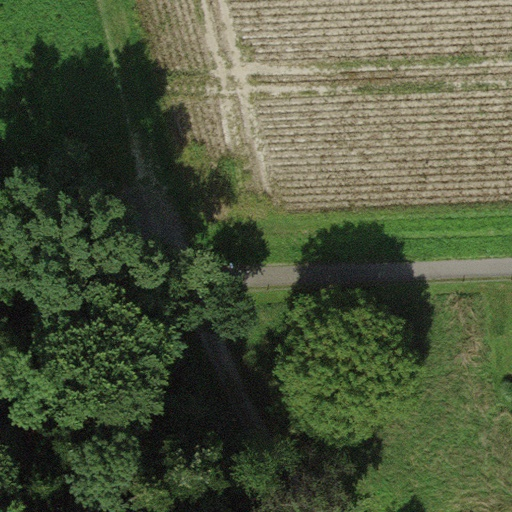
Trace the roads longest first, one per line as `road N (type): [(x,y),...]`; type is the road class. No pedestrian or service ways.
road 1 (track): [(191,276),(109,0)]
road 2 (track): [(191,276),(290,489),(310,511)]
road 3 (track): [(191,276),(102,211),(0,262)]
